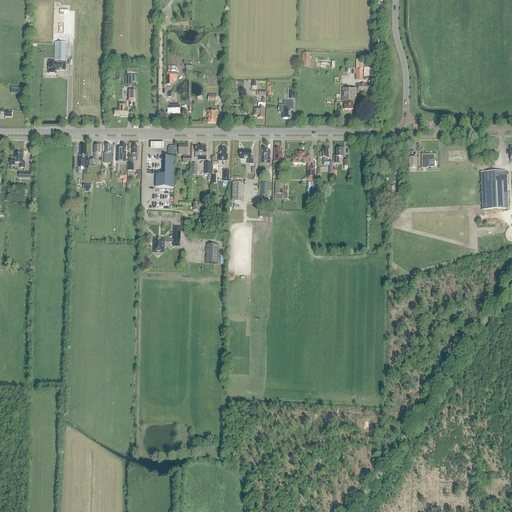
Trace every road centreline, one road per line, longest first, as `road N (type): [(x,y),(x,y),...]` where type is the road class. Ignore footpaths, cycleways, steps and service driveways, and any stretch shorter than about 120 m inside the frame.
road 1 (tertiary): [(0,131),(375,132),(399,129),(406,119)]
road 2 (unclassified): [(344,511),(511,283)]
road 3 (tertiary): [(395,0),(406,119)]
